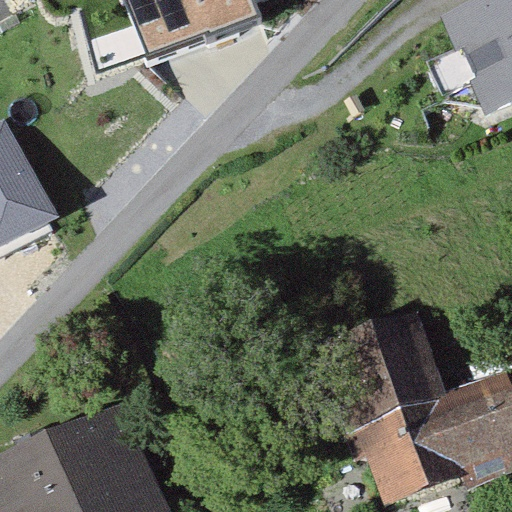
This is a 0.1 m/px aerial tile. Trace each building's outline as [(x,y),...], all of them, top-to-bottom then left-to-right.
[(256,0),(124,0),(147,64),(262,23),(254,1),(256,0)] [(439,27),(480,130),(511,116),(511,0),(495,0),(497,4),(439,27)] [(0,249),(55,222),(5,121),(0,123),(0,249)] [(333,355),(379,511),(409,511),(511,482),(511,422),(501,384),(444,401),(422,329),(333,355)] [(0,458),(0,511),(166,511),(121,407),(0,458)]
